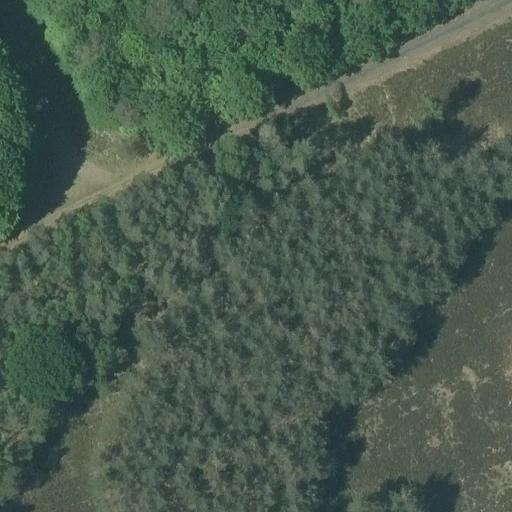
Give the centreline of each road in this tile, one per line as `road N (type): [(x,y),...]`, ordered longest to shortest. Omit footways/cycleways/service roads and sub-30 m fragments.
road 1 (track): [(0,236),(506,0)]
road 2 (track): [(88,194),(0,17)]
